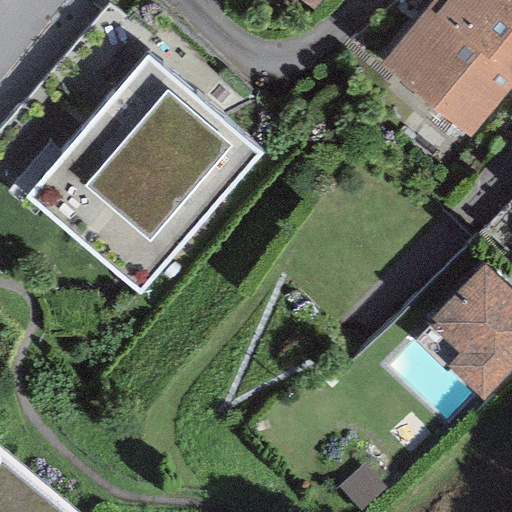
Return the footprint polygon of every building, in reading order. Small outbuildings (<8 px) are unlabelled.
[(297,0),(311,10),(318,0),(297,0)] [(511,0),(445,0),(444,2),(442,0),(432,0),(380,65),(470,138),(511,86),(511,0)] [(142,295),(264,151),(148,54),(26,197),(142,295)] [(459,353),(447,366),(483,401),(511,370),(511,290),(484,264),(427,323),(459,353)] [(60,511),(0,462),(0,511),(60,511)]
